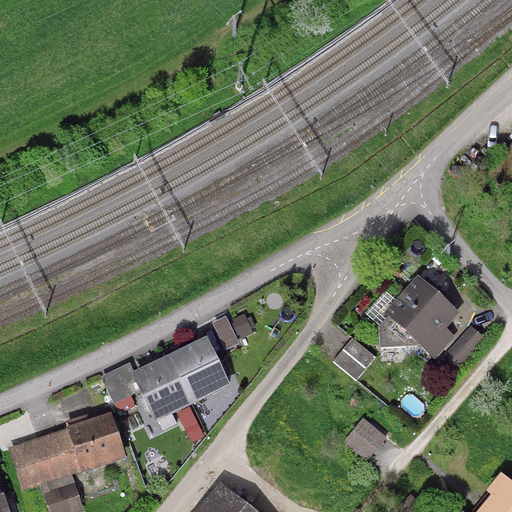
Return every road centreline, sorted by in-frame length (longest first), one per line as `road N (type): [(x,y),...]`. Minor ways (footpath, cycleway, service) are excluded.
road 1 (residential): [(0,401),(153,334),(355,223)]
road 2 (residential): [(355,223),(222,455)]
road 3 (residential): [(511,334),(359,511)]
road 4 (residential): [(410,188),(511,307)]
road 5 (residential): [(410,188),(511,93)]
